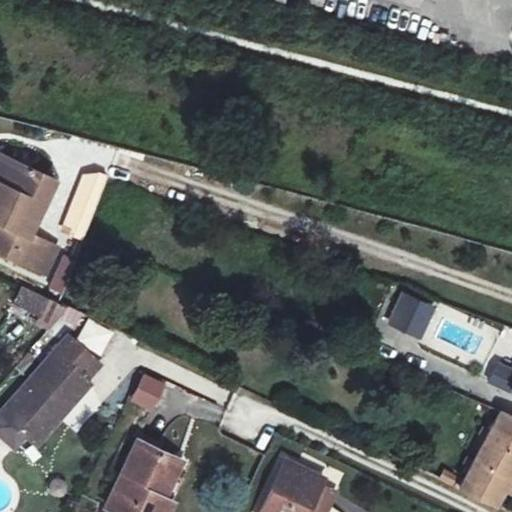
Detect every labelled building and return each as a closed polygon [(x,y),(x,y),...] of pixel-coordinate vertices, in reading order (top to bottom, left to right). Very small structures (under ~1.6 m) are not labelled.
[(47,180),(0,158),(0,258),(37,275),(50,247),(21,233),(47,180)] [(30,324),(52,331),(62,302),(17,287),(11,306),(33,313),(30,324)] [(419,340),(434,306),(400,292),(385,326),(419,340)] [(77,365),(47,338),(0,390),(0,430),(16,446),(71,384),(65,380),(77,365)] [(415,366),(407,379),(498,416),(509,398),(511,398),(511,390),(464,369),(455,384),(415,366)] [(142,373),(129,403),(152,413),(165,383),(142,373)] [(511,423),(501,417),(498,416),(455,489),(494,509),(511,476),(511,423)] [(162,454),(130,440),(96,511),(158,511),(163,502),(144,493),(162,454)] [(303,511),(315,486),(276,468),(253,511),(303,511)]
